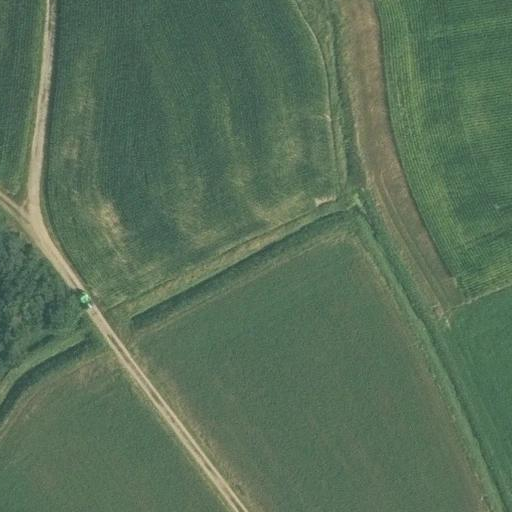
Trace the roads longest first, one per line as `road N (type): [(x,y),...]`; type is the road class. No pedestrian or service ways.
road 1 (track): [(33,226),(244,511)]
road 2 (track): [(52,0),(33,226)]
